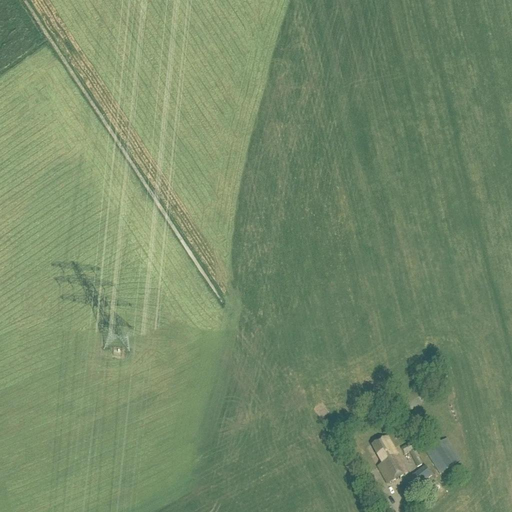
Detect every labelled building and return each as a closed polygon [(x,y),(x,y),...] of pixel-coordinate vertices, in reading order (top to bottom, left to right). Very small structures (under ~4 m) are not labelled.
[(411,406),(420,399),(415,392),(406,400),(411,406)] [(427,394),(419,403),(423,406),(431,397),(427,394)] [(398,461),(388,442),(372,450),(382,469),(379,470),(387,487),(407,477),(399,460),(398,461)] [(460,467),(447,444),(426,456),(439,479),(460,467)] [(405,457),(411,454),(416,451),(412,445),(402,450),(405,457)] [(418,469),(424,466),(416,451),(411,454),(418,469)] [(432,479),(425,471),(405,485),(412,494),(432,479)]
